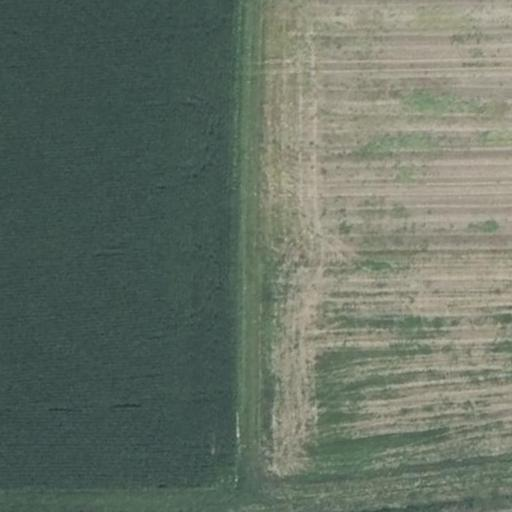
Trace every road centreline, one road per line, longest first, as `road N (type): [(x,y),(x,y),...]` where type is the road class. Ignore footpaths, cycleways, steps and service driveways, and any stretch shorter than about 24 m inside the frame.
road 1 (track): [(257,0),(244,302),(246,501),(511,474)]
road 2 (track): [(246,501),(84,511)]
